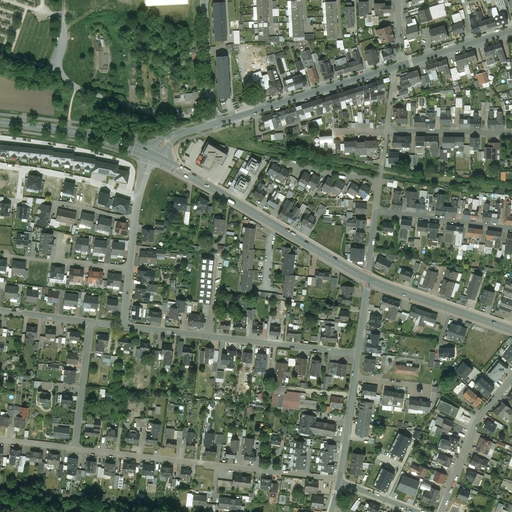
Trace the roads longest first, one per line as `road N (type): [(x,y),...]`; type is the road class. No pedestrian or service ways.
road 1 (residential): [(74,448),(339,480)]
road 2 (tertiary): [(367,278),(151,155)]
road 3 (residential): [(123,325),(357,353)]
road 4 (residential): [(367,278),(375,214),(511,229)]
road 5 (tertiary): [(392,67),(215,122)]
road 6 (residential): [(130,194),(133,168),(0,138)]
road 7 (tertiary): [(151,155),(0,122)]
road 8 (residential): [(440,511),(476,420),(511,377)]
road 9 (tertiary): [(511,330),(367,278)]
road 10 (tertiary): [(339,480),(357,353)]
road 11 (residential): [(74,448),(89,322)]
road 12 (residential): [(511,133),(386,131)]
road 13 (residential): [(215,122),(202,0)]
